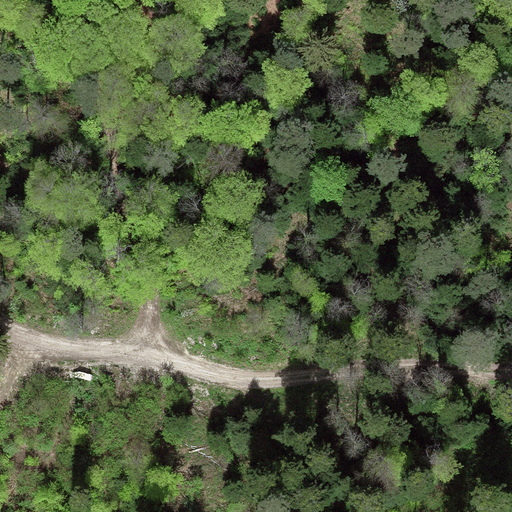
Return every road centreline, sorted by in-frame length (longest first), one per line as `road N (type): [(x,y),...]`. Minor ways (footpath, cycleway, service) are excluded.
road 1 (track): [(511,374),(241,378),(70,354),(0,332)]
road 2 (track): [(169,368),(126,216),(88,0)]
